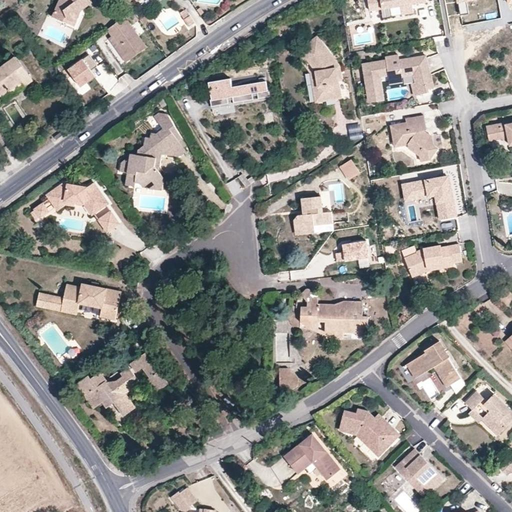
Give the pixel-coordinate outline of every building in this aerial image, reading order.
[(58,0),(52,16),(65,22),(67,17),(77,21),(81,10),(92,2),(90,0),(58,0)] [(425,0),(367,0),(369,11),(399,6),(400,14),(413,12),(412,5),(426,3),(425,0)] [(457,0),(460,15),(468,14),(466,1),(470,0),(457,0)] [(124,16),(107,29),(111,35),(129,60),(147,47),(124,16)] [(74,26),(77,21),(67,17),(65,22),(74,26)] [(126,62),(129,60),(111,35),(108,38),(126,62)] [(298,51),(304,60),(307,58),(316,72),(322,100),(341,96),(338,79),(336,68),(339,66),(316,36),(298,51)] [(426,54),(398,59),(394,58),(394,56),(385,57),(386,60),(362,64),(369,103),(385,101),(381,77),(389,76),(390,80),(394,84),(399,83),(403,78),(402,72),(411,71),(415,73),(418,81),(414,83),(418,95),(432,90),(431,87),(437,85),(426,54)] [(0,94),(1,96),(21,81),(25,87),(34,81),(15,56),(0,66),(0,94)] [(90,58),(67,72),(80,92),(98,81),(93,72),(97,69),(90,58)] [(304,60),(302,61),(311,73),(316,101),(322,100),(316,72),(307,58),(304,60)] [(228,76),(207,80),(212,107),(226,105),(225,98),(233,97),(234,103),(252,100),(251,94),(257,93),(258,99),(269,97),(266,81),(230,87),(228,76)] [(21,81),(1,96),(5,101),(25,87),(21,81)] [(174,150),(179,157),(186,152),(179,140),(182,138),(168,114),(157,112),(153,115),(163,129),(156,133),(151,133),(149,137),(145,137),(144,145),(137,149),(137,154),(130,153),(129,160),(127,172),(125,185),(135,186),(136,183),(140,183),(142,187),(145,186),(152,181),(155,185),(164,178),(159,171),(156,167),(158,158),(161,159),(162,154),(166,155),(174,150)] [(431,136),(428,137),(422,138),(421,131),(426,130),(423,115),(405,119),(405,122),(390,126),(394,146),(407,144),(418,152),(420,161),(429,159),(436,149),(433,145),(431,136)] [(503,126),(503,124),(486,127),(489,140),(500,138),(500,136),(508,135),(509,140),(510,144),(511,143),(511,124),(507,125),(503,126)] [(351,139),(362,139),(362,129),(350,129),(351,139)] [(127,172),(129,160),(125,159),(121,162),(119,172),(127,172)] [(360,172),(352,159),(340,167),(348,180),(360,172)] [(463,215),(456,173),(448,171),(447,177),(406,184),(408,198),(439,193),(443,218),(463,215)] [(161,190),(164,178),(155,185),(148,188),(161,190)] [(59,209),(68,202),(76,204),(88,206),(96,208),(108,200),(98,185),(91,190),(67,185),(50,196),(59,209)] [(293,220),(293,224),(305,233),(333,231),(331,212),(323,212),(321,196),(302,198),(303,214),(297,215),(293,220)] [(112,206),(108,200),(96,208),(88,206),(95,218),(112,206)] [(68,202),(59,209),(61,212),(69,207),(75,208),(76,204),(68,202)] [(52,213),(47,204),(38,210),(38,211),(43,218),(44,219),(52,213)] [(43,218),(38,211),(34,214),(39,221),(43,218)] [(123,227),(115,214),(102,223),(111,235),(123,227)] [(305,233),(293,224),(294,234),(305,233)] [(372,257),(369,240),(343,244),(344,253),(335,254),(337,263),(372,257)] [(418,253),(405,258),(413,277),(427,271),(427,268),(442,266),(443,268),(455,265),(455,263),(464,261),(461,244),(443,248),(442,245),(426,248),(426,249),(418,253)] [(418,253),(415,245),(402,250),(405,258),(418,253)] [(64,299),(53,297),(50,310),(62,312),(63,308),(79,311),(80,304),(103,309),(104,307),(117,309),(120,292),(98,288),(91,287),(83,285),(82,288),(67,286),(64,299)] [(301,306),(300,322),(316,323),(317,319),(327,319),(326,336),(326,338),(343,339),(344,333),(356,333),(357,336),(368,336),(368,316),(363,316),(363,302),(344,300),(344,309),(334,309),(334,304),(318,304),(318,299),(308,289),(305,290),(300,294),(307,302),(307,307),(301,306)] [(50,310),(53,297),(39,294),(37,307),(50,310)] [(344,300),(334,304),(334,309),(344,309),(344,300)] [(104,307),(103,309),(101,318),(115,320),(117,309),(104,307)] [(308,328),(326,336),(327,319),(317,319),(316,323),(300,322),(308,328)] [(438,363),(450,383),(461,377),(440,340),(425,348),(427,351),(410,361),(417,375),(434,365),(438,363)] [(147,352),(131,363),(137,372),(143,368),(150,377),(147,379),(157,392),(169,384),(147,352)] [(417,375),(410,361),(406,362),(415,377),(417,375)] [(446,386),(450,383),(438,363),(434,365),(446,386)] [(89,376),(77,384),(94,408),(102,403),(107,408),(114,403),(124,416),(136,407),(126,394),(140,384),(129,368),(121,373),(120,372),(107,380),(100,372),(91,378),(89,376)] [(279,368),(279,378),(298,377),(288,368),(279,368)] [(298,377),(279,378),(280,389),(294,388),(299,386),(298,377)] [(474,408),(482,400),(485,397),(478,390),(466,402),(474,408)] [(511,410),(494,393),(484,402),(491,408),(482,417),(499,433),(511,419),(511,410)] [(229,396),(224,399),(230,408),(235,404),(229,396)] [(484,402),(482,400),(474,408),(482,417),(491,408),(484,402)] [(450,407),(454,414),(467,408),(464,401),(450,407)] [(381,423),(375,417),(369,411),(359,408),(357,413),(345,410),(340,429),(358,433),(380,454),(396,438),(391,433),(396,428),(385,419),(381,423)] [(380,413),(375,417),(381,423),(385,419),(380,413)] [(391,433),(396,438),(401,433),(396,428),(391,433)] [(304,444),(302,442),(284,456),(297,473),(312,461),(316,458),(323,468),(320,470),(327,479),(340,468),(312,433),(305,439),(307,442),(304,444)] [(414,475),(430,491),(443,478),(414,448),(396,466),(408,479),(414,475)] [(511,469),(511,454),(500,468),(507,475),(511,469)] [(316,458),(312,461),(320,470),(323,468),(316,458)] [(317,468),(307,472),(314,488),(324,483),(317,468)] [(424,496),(430,491),(414,475),(408,479),(424,496)] [(190,505),(196,500),(186,487),(180,492),(178,490),(171,496),(181,509),(187,510),(191,507),(190,505)]
